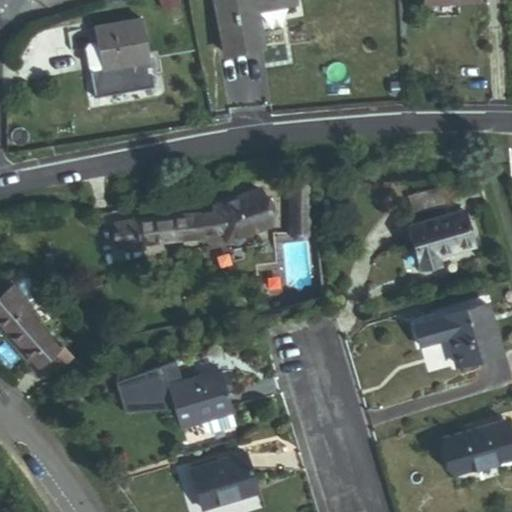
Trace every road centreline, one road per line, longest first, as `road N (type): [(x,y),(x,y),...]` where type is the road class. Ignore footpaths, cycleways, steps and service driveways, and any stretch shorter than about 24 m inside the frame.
road 1 (residential): [(511,122),(289,127),(89,159),(0,184)]
road 2 (residential): [(373,511),(329,352)]
road 3 (residential): [(0,411),(71,511)]
